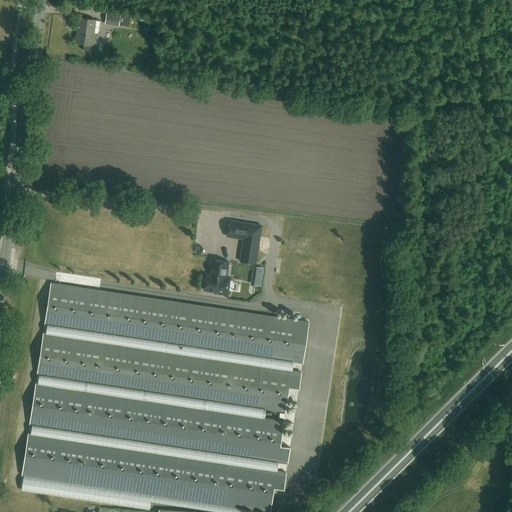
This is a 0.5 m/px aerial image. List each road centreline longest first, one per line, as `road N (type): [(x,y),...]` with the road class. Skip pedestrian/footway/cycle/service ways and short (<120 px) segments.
road 1 (tertiary): [(0,294),(41,0)]
road 2 (trunk): [(348,511),(511,350)]
